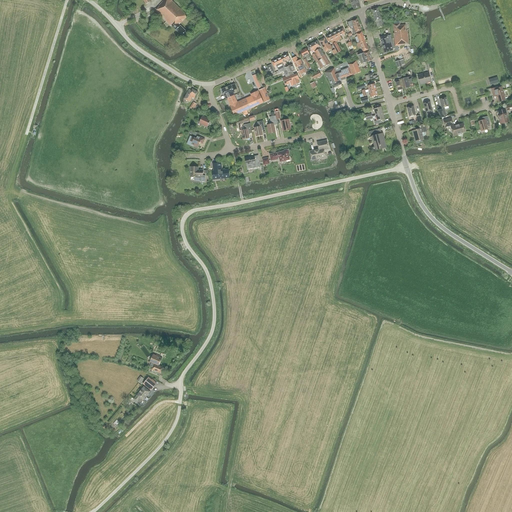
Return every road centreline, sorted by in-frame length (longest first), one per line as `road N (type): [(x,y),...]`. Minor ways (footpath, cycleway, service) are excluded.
road 1 (unclassified): [(180,405),(183,373),(214,319),(211,287),(185,240),(183,218),(406,166)]
road 2 (unclassified): [(207,84),(360,11)]
road 3 (tertiary): [(511,272),(438,224),(406,166)]
road 4 (unclassified): [(88,0),(140,51),(207,84)]
road 5 (track): [(66,0),(25,139)]
